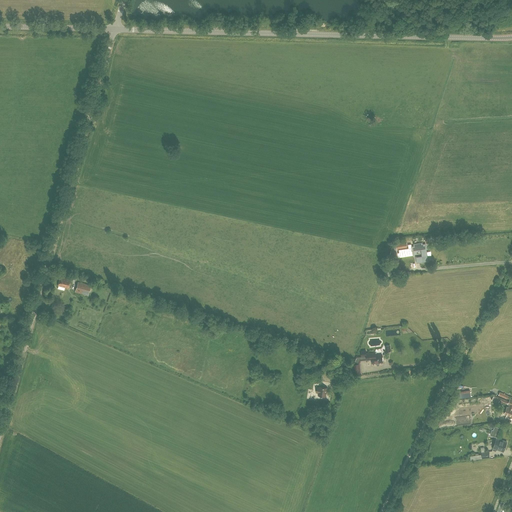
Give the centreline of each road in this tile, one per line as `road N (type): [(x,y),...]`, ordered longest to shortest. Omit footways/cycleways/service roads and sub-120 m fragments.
road 1 (unclassified): [(0,422),(111,28)]
road 2 (tertiary): [(511,37),(111,28)]
road 3 (unclassified): [(381,511),(450,370)]
